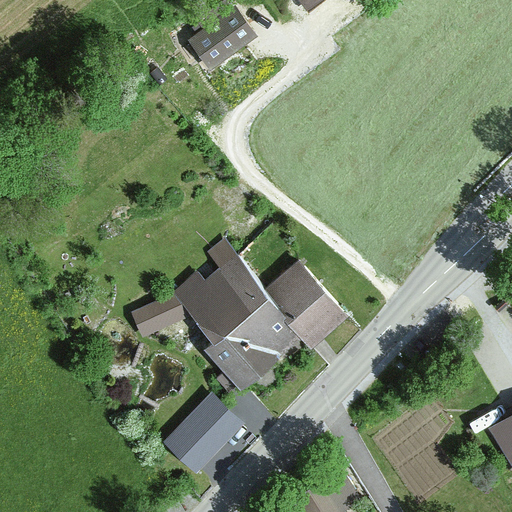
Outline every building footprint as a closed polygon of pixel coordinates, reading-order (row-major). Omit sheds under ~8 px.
[(202,21),(194,27),(199,33),(192,39),(210,63),(253,32),(235,7),(232,10),(225,1),(200,19),(202,21)] [(274,295),(238,253),(205,280),(198,273),(176,290),(214,337),(251,307),(283,345),(299,330),(300,330),(274,295)] [(345,312),(298,260),(281,274),(288,283),(274,295),(300,330),(299,330),(311,342),(345,312)] [(214,337),(208,343),(241,380),(283,345),(251,307),(214,337)] [(212,396),(170,440),(197,465),(239,422),(212,396)] [(511,417),(496,428),(497,429),(498,428),(511,450),(511,417)] [(346,511),(344,508),(356,501),(338,471),(321,481),(323,485),(298,501),(305,511),(346,511)]
